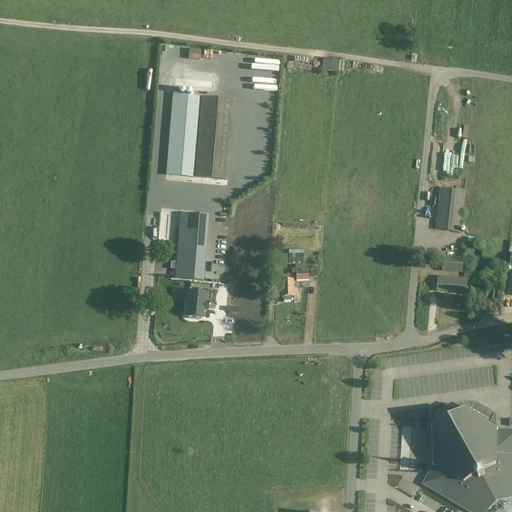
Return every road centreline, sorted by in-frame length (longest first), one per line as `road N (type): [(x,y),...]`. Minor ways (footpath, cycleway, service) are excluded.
road 1 (track): [(434,71),(0,22)]
road 2 (unclassified): [(0,375),(161,355),(361,348)]
road 3 (unclassified): [(407,343),(434,71),(511,81)]
road 4 (unclassified): [(361,348),(350,511)]
